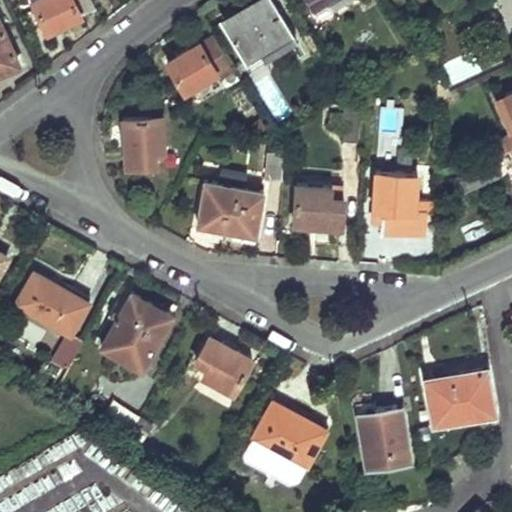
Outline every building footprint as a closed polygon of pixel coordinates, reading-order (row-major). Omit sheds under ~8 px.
[(56,26),(95,8),(91,0),(32,0),(43,22),(53,17),(56,26)] [(264,57),(295,39),(280,12),(272,0),(253,0),(254,1),(222,19),(245,58),(260,50),(264,57)] [(293,5),(290,0),(272,0),(280,12),(293,5)] [(53,17),(43,22),(47,31),(56,26),(53,17)] [(0,70),(13,64),(10,59),(16,56),(0,19),(0,70)] [(218,76),(232,67),(213,34),(200,42),(198,40),(165,60),(184,90),(215,71),(218,76)] [(10,59),(13,64),(19,61),(16,56),(10,59)] [(437,82),(437,100),(450,94),(443,80),(437,82)] [(511,89),(504,93),(511,111),(511,130),(510,132),(486,143),(492,158),(509,150),(511,148),(511,89)] [(511,130),(511,111),(504,93),(494,98),(510,132),(511,130)] [(357,140),(360,105),(343,103),(343,111),(329,110),(327,127),(342,128),(342,139),(357,140)] [(130,148),(124,148),(126,164),(156,162),(154,148),(164,147),(161,113),(122,116),(123,133),(129,133),(130,148)] [(284,151),(275,138),(269,138),(268,150),(284,151)] [(266,176),(282,178),(284,151),(268,150),(266,176)] [(499,174),(492,158),(456,174),(450,177),(458,193),(499,174)] [(437,182),(450,177),(456,174),(449,160),(437,165),(437,182)] [(217,181),(247,186),(250,172),(219,167),(217,181)] [(415,197),(417,170),(376,167),(372,217),(380,217),(380,226),(423,229),(424,210),(415,210),(415,197)] [(247,186),(217,181),(204,178),(197,222),(256,233),(263,189),(247,186)] [(329,194),(330,184),(295,182),(293,222),(310,223),(311,217),(325,218),(325,224),(341,225),(343,195),(329,194)] [(437,199),(415,197),(415,210),(424,210),(437,211),(437,199)] [(0,270),(9,255),(0,250),(0,270)] [(17,302),(67,330),(71,332),(90,300),(35,270),(17,302)] [(118,317),(103,346),(142,368),(173,312),(132,290),(121,310),(114,307),(111,313),(118,317)] [(71,332),(67,330),(51,360),(67,368),(73,357),(83,339),(71,332)] [(210,333),(195,362),(205,368),(201,377),(234,395),(254,357),(210,333)] [(426,377),(434,423),(497,413),(488,366),(426,377)] [(272,450),(293,460),(307,468),(328,428),(273,399),(252,438),(272,450)] [(100,422),(128,438),(140,416),(112,400),(100,422)] [(358,410),(367,468),(412,461),(403,403),(358,410)] [(153,425),(140,416),(128,438),(142,446),(153,425)] [(293,460),(272,450),(267,463),(272,470),(278,473),(286,473),(293,460)]
